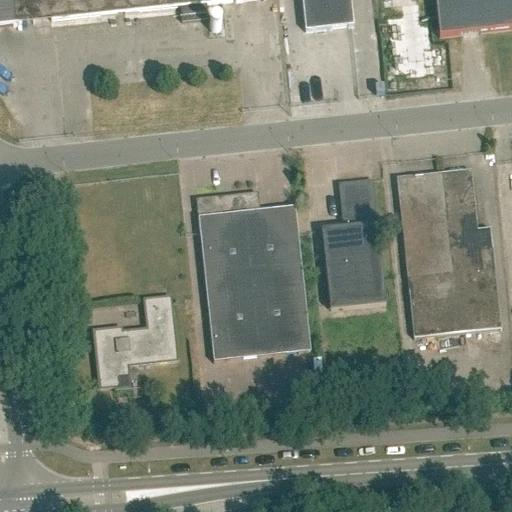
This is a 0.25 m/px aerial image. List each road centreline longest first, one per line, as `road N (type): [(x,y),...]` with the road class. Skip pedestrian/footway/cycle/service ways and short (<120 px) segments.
road 1 (unclassified): [(0,167),(511,109)]
road 2 (tertiary): [(173,491),(511,463)]
road 3 (tertiary): [(173,491),(19,492)]
